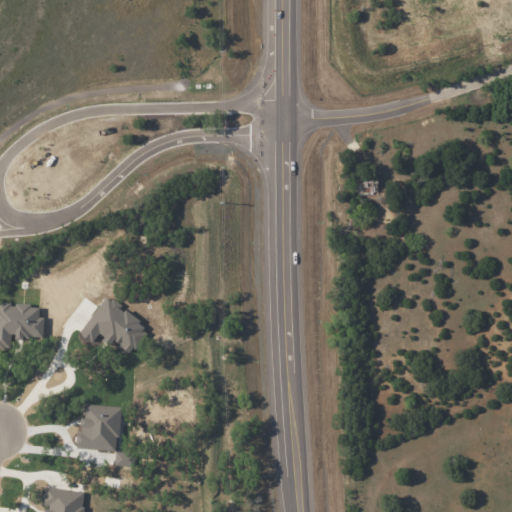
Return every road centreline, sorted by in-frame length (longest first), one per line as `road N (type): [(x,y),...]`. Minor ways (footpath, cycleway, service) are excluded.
road 1 (tertiary): [(292,511),(276,135),(279,0)]
road 2 (residential): [(276,100),(57,116),(0,156),(6,219),(40,221)]
road 3 (residential): [(40,221),(75,206),(162,138),(276,135)]
road 4 (residential): [(511,69),(353,113),(276,113)]
